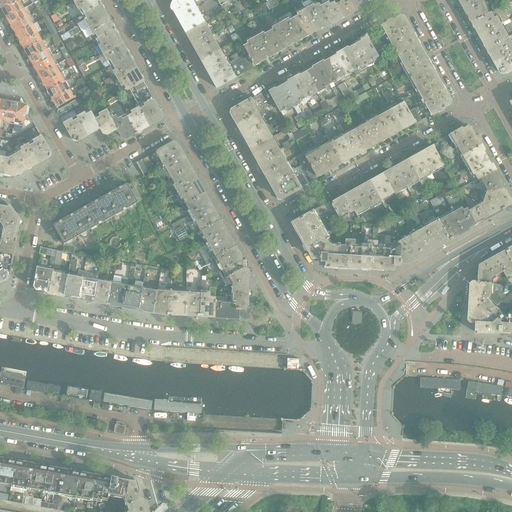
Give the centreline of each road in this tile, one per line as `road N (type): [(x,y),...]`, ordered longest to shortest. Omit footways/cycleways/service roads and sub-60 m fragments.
road 1 (residential): [(16,310),(170,337),(326,346)]
road 2 (secondary): [(186,117),(285,296),(325,333)]
road 3 (residential): [(469,110),(269,222)]
road 4 (residential): [(205,109),(397,0)]
road 5 (secondary): [(350,478),(511,487)]
road 6 (secondary): [(511,473),(367,456)]
road 7 (tertiary): [(139,454),(0,430)]
road 8 (secondary): [(119,0),(186,117)]
road 9 (residential): [(400,0),(416,13),(469,110)]
road 10 (residential): [(77,178),(13,64)]
road 11 (secondary): [(269,222),(205,109)]
road 12 (residential): [(511,365),(384,347)]
road 13 (residential): [(77,178),(186,117)]
